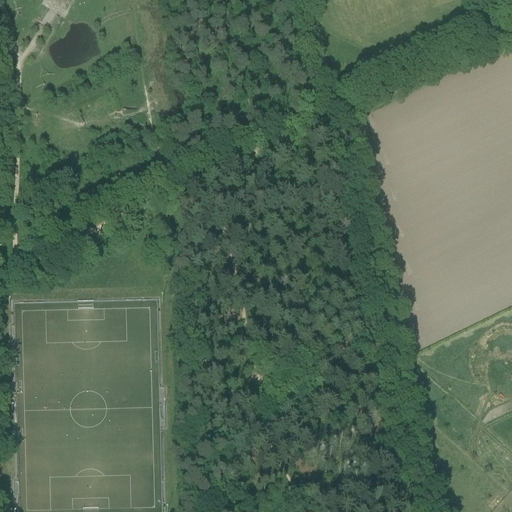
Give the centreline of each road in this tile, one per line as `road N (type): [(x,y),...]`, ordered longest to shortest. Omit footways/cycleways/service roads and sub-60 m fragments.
road 1 (track): [(2,0),(20,95),(19,266)]
road 2 (track): [(235,307),(202,337),(190,365),(200,511)]
road 3 (track): [(19,266),(202,180)]
road 4 (unclassified): [(511,31),(357,107)]
road 5 (track): [(262,152),(221,0)]
road 6 (track): [(202,180),(336,118)]
